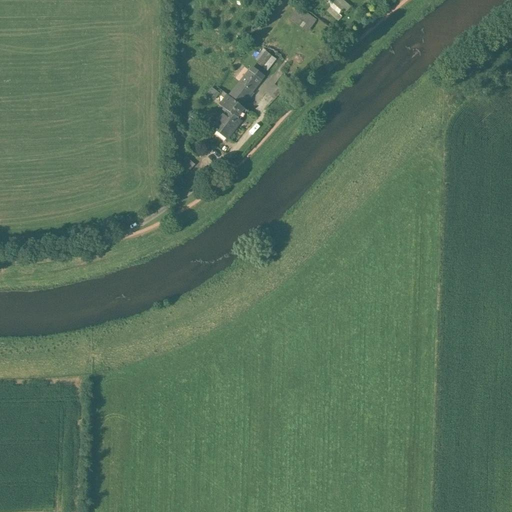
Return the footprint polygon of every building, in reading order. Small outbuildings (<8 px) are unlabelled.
[(344,8),(334,0),(323,0),(339,14),(344,8)] [(316,20),(301,9),(293,20),(308,31),(316,20)] [(266,52),(258,63),(262,68),(272,56),(266,52)] [(249,71),(229,96),(242,106),(243,104),(242,104),(249,96),(251,98),(254,94),(252,92),(261,80),(263,76),(253,68),(250,71),(249,71)] [(286,77),(277,87),(281,91),(290,80),(286,77)] [(274,85),(268,93),(275,99),(282,92),(274,85)] [(229,96),(228,95),(220,105),(226,110),(213,128),(216,130),(216,131),(217,131),(228,139),(242,121),(240,120),(247,111),(241,106),(242,106),(229,96)] [(184,160),(176,168),(176,169),(172,173),(181,181),(193,168),(184,160)]
